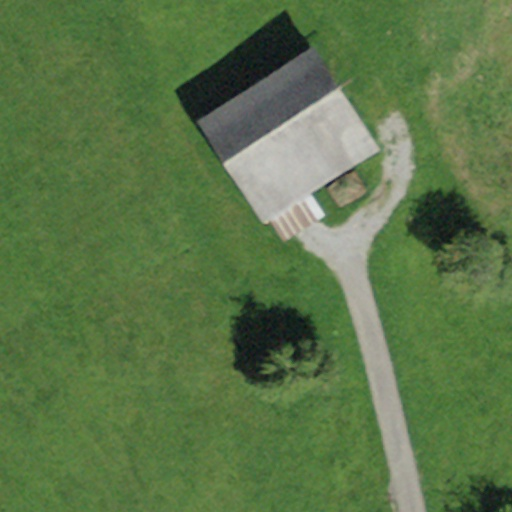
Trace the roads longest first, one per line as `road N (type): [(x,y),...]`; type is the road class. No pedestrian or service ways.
road 1 (track): [(348,261),(402,162),(355,73),(296,0)]
road 2 (track): [(348,261),(409,511)]
